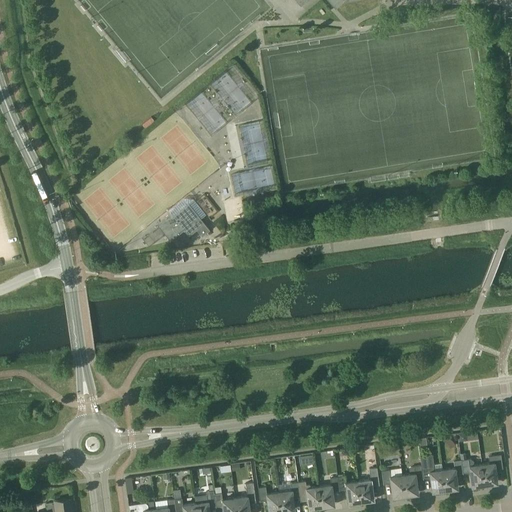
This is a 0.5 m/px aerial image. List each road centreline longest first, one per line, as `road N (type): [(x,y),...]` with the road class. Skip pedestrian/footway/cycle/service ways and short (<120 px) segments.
road 1 (unclassified): [(511,222),(161,271)]
road 2 (tertiary): [(511,379),(312,414)]
road 3 (tertiary): [(312,414),(337,419),(511,396)]
road 4 (tertiary): [(67,270),(45,189),(0,86)]
road 5 (tertiary): [(164,434),(312,414)]
